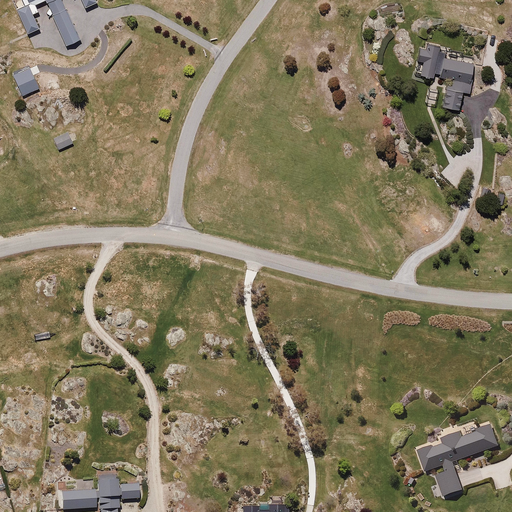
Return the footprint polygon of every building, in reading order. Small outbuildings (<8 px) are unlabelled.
[(23,0),(25,4),(17,8),(29,33),(40,27),(33,13),(38,11),(35,6),(44,1),(66,46),(81,38),(61,0),(80,0),(85,8),(97,2),(95,0),(23,0)] [(468,95),(475,64),(437,55),(439,47),(428,44),(427,49),(420,47),(417,57),(423,58),(419,74),(433,77),(434,74),(448,77),(442,105),(459,109),(462,94),(468,95)] [(28,68),(13,75),(23,98),(39,90),(28,68)] [(67,132),(53,139),(58,151),(73,144),(67,132)] [(466,490),(455,462),(500,446),(493,426),(464,437),(462,432),(445,438),(447,444),(434,448),(433,445),(419,451),(427,473),(435,469),(446,498),(466,490)] [(97,488),(62,489),(63,510),(99,508),(99,511),(119,511),(119,500),(140,499),(139,483),(118,484),(118,475),(96,476),(97,488)] [(286,511),(286,503),(242,503),(241,511),(286,511)]
